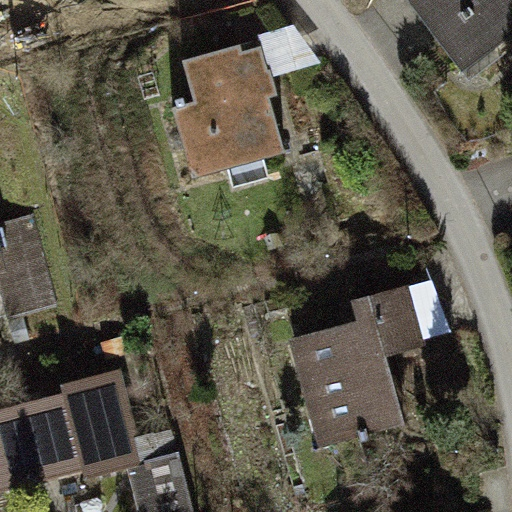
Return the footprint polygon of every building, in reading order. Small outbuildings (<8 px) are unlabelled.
[(91,0),(10,0),(15,19),(91,0)] [(511,0),(418,0),(477,80),(511,54),(511,0)] [(272,36),(196,62),(210,102),(191,109),(219,187),(299,160),(279,100),(292,95),(272,36)] [(0,278),(20,274),(0,197),(0,278)] [(379,323),(305,343),(334,451),(423,426),(407,369),(440,360),(421,290),(373,303),(379,323)] [(127,383),(0,412),(0,498),(145,466),(127,383)]
